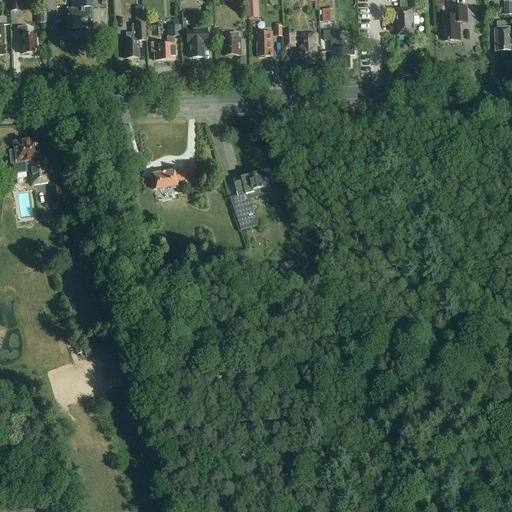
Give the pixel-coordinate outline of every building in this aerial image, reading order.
[(19,0),(10,0),(11,12),(20,12),(19,0)] [(70,0),(71,10),(67,10),(68,30),(92,29),(90,1),(99,0),(98,0),(70,0)] [(257,0),(249,0),(249,12),(258,12),(257,0)] [(407,10),(406,0),(399,0),(400,10),(396,10),(397,18),(397,38),(415,37),(414,10),(407,10)] [(135,7),(136,24),(136,25),(145,24),(144,7),(135,7)] [(468,23),(467,7),(451,8),(452,17),(442,17),(443,33),(444,43),(461,42),(460,32),(460,24),(468,23)] [(322,11),(323,23),(333,22),(333,10),(322,11)] [(167,37),(167,46),(159,46),(159,44),(151,44),(151,54),(154,54),(154,62),(175,62),(175,46),(175,38),(180,38),(180,20),(173,20),(173,27),(168,27),(168,37),(167,37)] [(510,52),(510,30),(505,30),(505,23),(497,23),(497,30),(495,30),(495,53),(510,52)] [(125,43),(126,61),(127,60),(129,62),(132,61),(133,60),(138,60),(138,48),(139,48),(139,43),(146,42),(145,31),(146,31),(146,24),(131,25),(132,34),(132,33),(132,35),(126,36),(126,43),(125,43)] [(27,37),(26,28),(18,28),(19,38),(20,38),(20,43),(22,43),(22,55),(29,55),(29,57),(34,56),(34,55),(36,55),(35,44),(36,42),(35,40),(35,36),(27,37)] [(208,44),(207,30),(186,31),(187,45),(189,45),(190,59),(192,60),(193,61),(196,60),(197,59),(204,59),(204,44),(208,44)] [(324,42),(332,42),(333,70),(350,69),(350,58),(355,57),(355,49),(340,50),(339,32),(324,32),(324,42)] [(286,34),(287,48),(295,48),(295,33),(286,34)] [(272,34),(264,34),(257,34),(257,45),(258,58),(259,58),(259,60),(265,60),(265,58),(273,58),(273,42),(272,42),(272,34)] [(239,39),(239,35),(231,35),(231,40),(225,40),(225,57),(227,57),(228,59),(230,60),(232,59),(233,57),(241,57),(241,45),(242,45),(242,39),(239,39)] [(303,66),(304,66),(304,67),(307,67),(307,66),(314,65),(314,54),(316,54),(316,47),(319,47),(319,35),(303,36),(303,48),(301,48),(301,57),(296,57),(296,65),(301,65),(301,66),(303,66)] [(31,170),(32,185),(32,186),(48,184),(45,160),(39,161),(37,141),(14,144),(15,151),(9,152),(10,166),(13,166),(14,176),(27,174),(27,171),(31,170)] [(196,182),(194,171),(175,174),(175,173),(151,176),(154,191),(170,188),(171,190),(176,189),(176,187),(178,187),(177,181),(186,179),(186,184),(196,182)] [(267,172),(235,180),(243,215),(237,216),(242,231),(258,227),(251,200),(266,196),(264,189),(270,187),(267,172)] [(59,180),(49,181),(53,211),(63,209),(59,180)] [(67,222),(75,249),(90,245),(82,218),(67,222)] [(108,351),(103,338),(82,345),(79,337),(72,339),(77,355),(84,353),(86,359),(108,351)]
